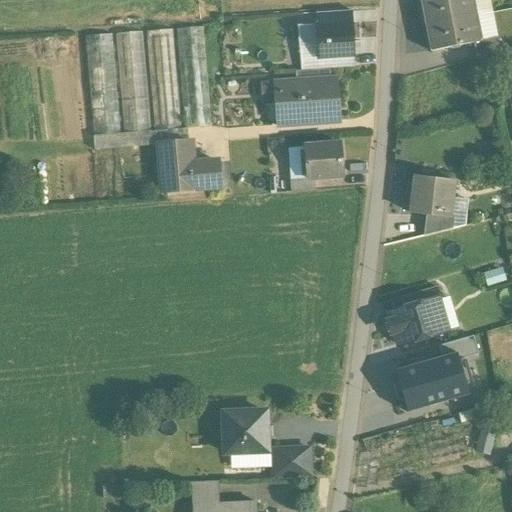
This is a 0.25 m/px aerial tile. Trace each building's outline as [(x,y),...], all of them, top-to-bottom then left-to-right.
[(426,0),(420,1),(425,26),(476,17),(472,0),(426,0)] [(476,17),(425,26),(429,52),(473,44),(480,42),(480,41),(476,17)] [(352,23),(297,27),(298,47),(316,46),(316,58),(354,56),(352,23)] [(202,28),(84,37),(91,137),(209,128),(202,28)] [(495,38),(480,41),(480,42),(473,44),(477,60),(499,54),(495,38)] [(316,46),(298,47),(300,72),(354,67),(354,56),(316,58),(316,46)] [(336,80),(280,84),(282,125),(339,121),(336,80)] [(189,143),(159,146),(163,192),(193,189),(191,165),(189,143)] [(340,144),(304,147),(306,177),(306,179),(313,178),(342,176),(340,144)] [(216,163),(191,165),(193,189),(218,187),(216,163)] [(306,179),(306,177),(290,179),(291,193),(314,191),(313,178),(306,179)] [(451,182),(414,177),(409,215),(424,216),(447,219),(447,217),(451,182)] [(447,219),(424,216),(422,237),(449,230),(450,217),(447,217),(447,219)] [(502,282),(498,270),(483,275),(486,286),(502,282)] [(436,288),(402,298),(405,309),(437,300),(438,301),(439,301),(436,288)] [(405,309),(388,314),(398,346),(446,332),(438,301),(437,300),(405,309)] [(473,337),(438,347),(442,359),(457,355),(458,359),(477,354),(473,337)] [(458,359),(457,355),(442,359),(397,372),(401,385),(394,386),(399,401),(405,399),(409,413),(468,397),(458,359)] [(265,413),(224,414),(225,454),(267,452),(265,413)] [(309,449),(273,451),(274,480),(310,478),(309,449)] [(216,482),(191,483),(191,511),(201,511),(201,504),(217,504),(216,482)] [(217,504),(201,504),(201,511),(255,511),(255,502),(217,504)]
